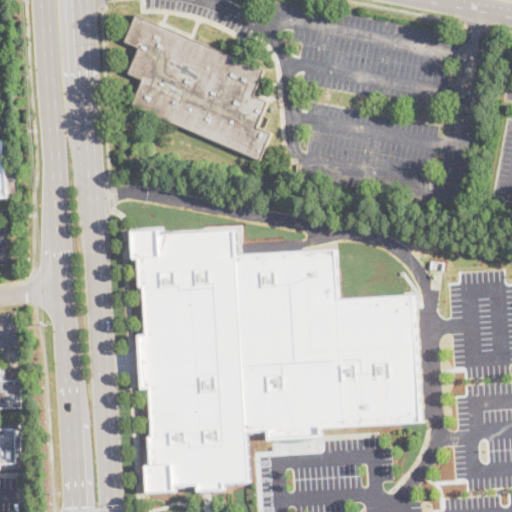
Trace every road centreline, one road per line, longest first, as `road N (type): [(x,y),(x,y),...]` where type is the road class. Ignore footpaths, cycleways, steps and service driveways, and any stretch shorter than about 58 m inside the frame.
road 1 (primary): [(112,511),(92,159)]
road 2 (primary): [(64,286),(77,511)]
road 3 (primary): [(45,0),(56,161)]
road 4 (primary): [(92,159),(83,0)]
road 5 (primary): [(56,161),(64,286)]
